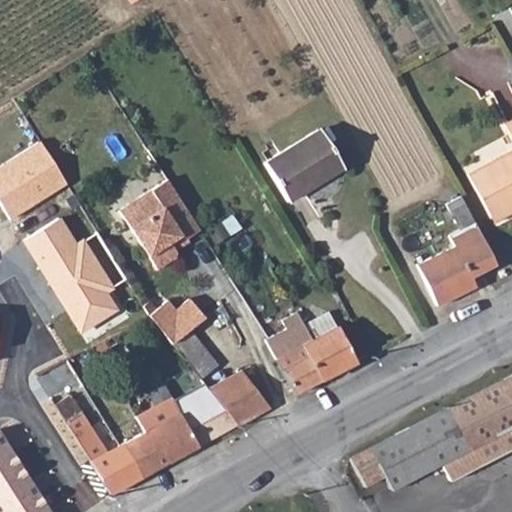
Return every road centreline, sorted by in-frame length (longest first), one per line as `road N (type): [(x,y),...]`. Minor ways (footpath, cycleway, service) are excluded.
road 1 (tertiary): [(309,441),(511,336)]
road 2 (tertiary): [(182,511),(309,441)]
road 3 (residential): [(16,397),(103,511)]
road 4 (residential): [(0,272),(34,335),(16,397)]
